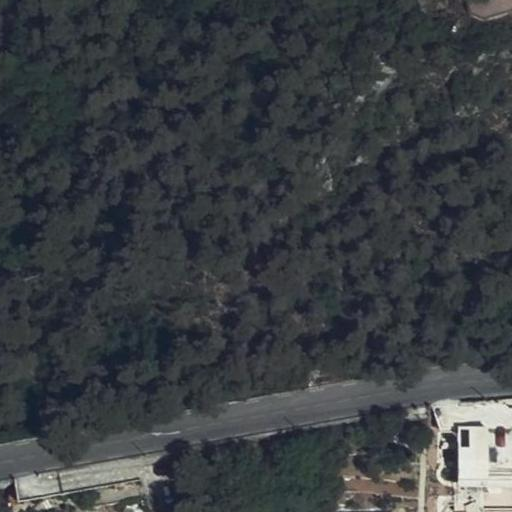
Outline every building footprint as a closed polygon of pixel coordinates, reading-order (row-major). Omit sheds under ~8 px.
[(476,426),(458,425),(456,510),(484,511),(485,483),(511,483),(511,407),(477,406),(476,426)] [(80,467),(83,491),(107,486),(104,463),(80,467)] [(59,471),(62,494),(83,491),(80,467),(59,471)] [(59,471),(14,479),(18,502),(62,494),(59,471)] [(165,511),(178,510),(176,490),(144,494),(145,511),(165,511)]
